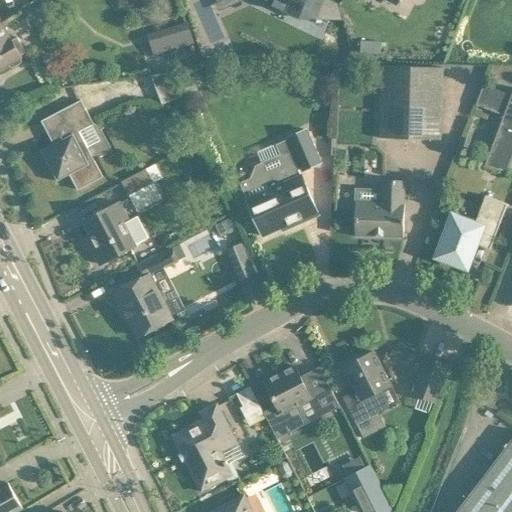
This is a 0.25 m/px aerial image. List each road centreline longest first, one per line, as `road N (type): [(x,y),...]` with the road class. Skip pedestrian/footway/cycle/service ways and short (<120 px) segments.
road 1 (unclassified): [(86,417),(330,290),(396,292),(488,340)]
road 2 (tertiary): [(86,417),(0,250)]
